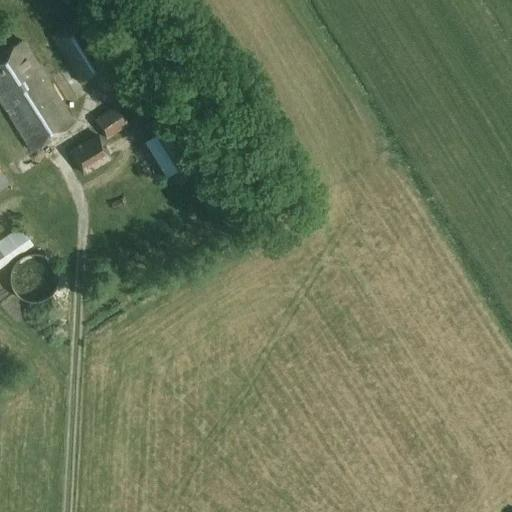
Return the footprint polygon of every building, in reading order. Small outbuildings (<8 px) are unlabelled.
[(52,37),(79,82),(110,64),(83,18),(52,37)] [(0,55),(0,105),(24,151),(67,128),(22,44),(0,55)] [(107,139),(130,124),(117,105),(94,120),(107,139)] [(0,140),(13,165),(26,159),(0,109),(0,108),(0,140)] [(188,163),(166,128),(144,141),(166,176),(188,163)] [(84,173),(113,158),(100,134),(71,149),(84,173)] [(0,189),(9,183),(0,169),(0,189)] [(129,173),(106,190),(119,206),(141,189),(129,173)] [(0,267),(32,244),(20,227),(0,241),(0,267)] [(10,275),(10,277),(10,279),(10,281),(10,283),(11,285),(11,287),(12,289),(13,290),(14,292),(16,295),(19,298),(23,300),(25,300),(28,302),(32,302),(34,302),(38,302),(42,301),(44,300),(47,299),(49,298),(50,296),(52,295),(53,293),(54,292),(55,290),(57,287),(58,285),(58,283),(59,281),(59,277),(58,275),(58,273),(58,271),(57,269),(56,267),(55,266),(54,264),(52,261),(50,260),(47,257),(44,255),(42,255),(38,254),(34,253),(32,254),(28,254),(24,255),(21,257),(19,258),(18,260),(16,261),(15,263),(14,264),(13,266),(12,268),(11,269),(11,271),(10,273),(10,275)]
